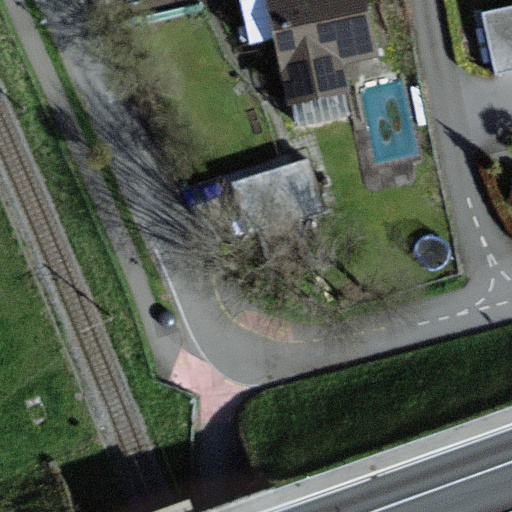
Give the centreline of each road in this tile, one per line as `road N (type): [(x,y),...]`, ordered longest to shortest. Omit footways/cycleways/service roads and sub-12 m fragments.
road 1 (residential): [(511,297),(268,363),(240,360),(218,344),(188,294),(52,0)]
road 2 (secondary): [(381,511),(511,466)]
